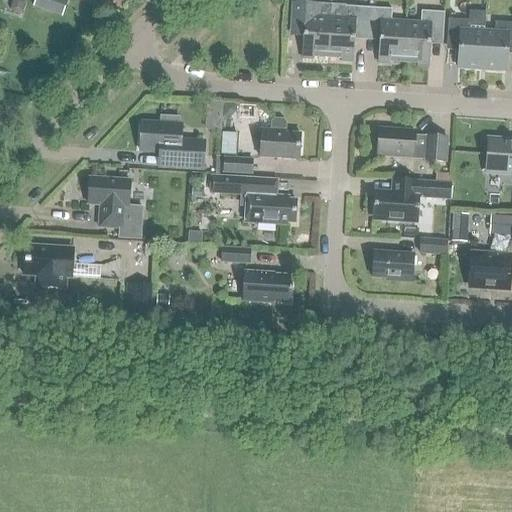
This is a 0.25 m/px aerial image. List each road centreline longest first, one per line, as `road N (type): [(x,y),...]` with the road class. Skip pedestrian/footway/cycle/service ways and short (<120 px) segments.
road 1 (track): [(0,400),(511,432)]
road 2 (unclassified): [(343,98),(330,312),(511,322)]
road 3 (unclassified): [(343,98),(198,88),(164,78),(126,42)]
road 4 (tertiary): [(0,174),(126,42)]
road 5 (unclassified): [(511,110),(343,98)]
